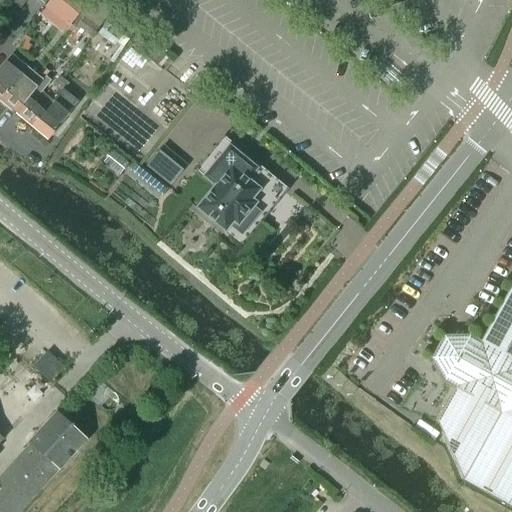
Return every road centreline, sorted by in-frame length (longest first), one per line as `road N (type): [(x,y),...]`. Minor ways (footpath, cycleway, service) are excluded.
road 1 (unclassified): [(301,363),(511,94)]
road 2 (tertiary): [(239,401),(0,208)]
